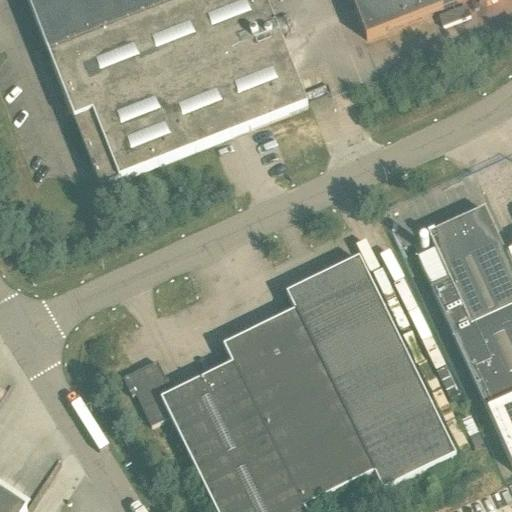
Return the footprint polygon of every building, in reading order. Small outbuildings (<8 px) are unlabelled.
[(121,184),(308,111),(265,0),(26,0),(101,192),(121,185),(121,184)] [(350,0),(368,43),(476,0),(350,0)] [(511,271),(486,213),(430,239),(450,284),(432,293),(487,413),(511,402),(511,271)] [(511,259),(510,261),(511,265),(511,404),(489,415),(511,466),(511,259)] [(376,479),(375,479),(384,496),(457,460),(360,263),(287,298),(296,316),(376,479)] [(307,511),(375,479),(376,479),(296,316),(225,351),(233,369),(303,511),(307,511)] [(303,511),(233,369),(174,398),(158,366),(124,383),(133,401),(137,399),(153,431),(171,422),(215,511),(303,511)] [(0,511),(23,511),(0,496),(0,511)]
